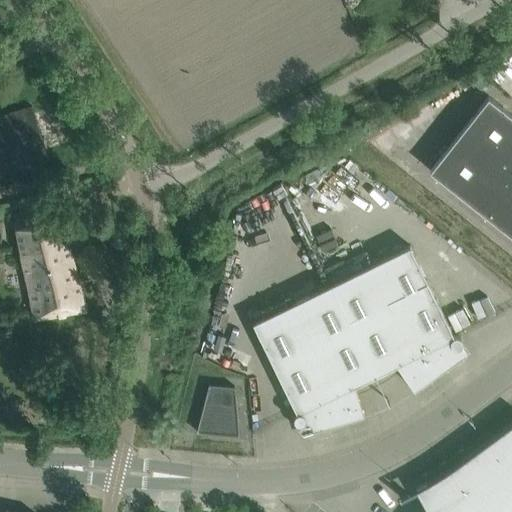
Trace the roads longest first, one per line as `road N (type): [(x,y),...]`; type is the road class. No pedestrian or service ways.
road 1 (unclassified): [(116,471),(279,482),(337,471),(391,451),(511,366)]
road 2 (unclassified): [(143,196),(499,0)]
road 3 (unclassified): [(143,196),(104,104),(33,0)]
